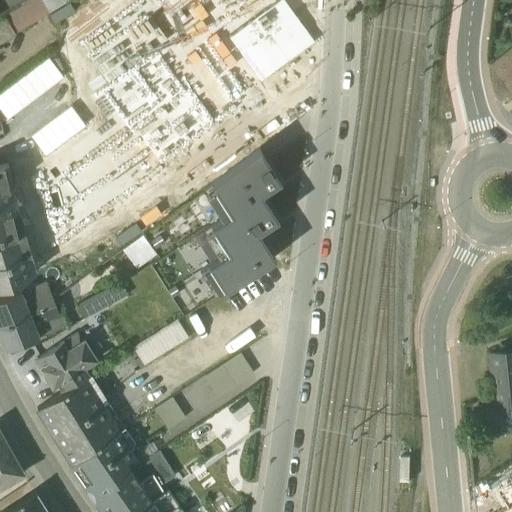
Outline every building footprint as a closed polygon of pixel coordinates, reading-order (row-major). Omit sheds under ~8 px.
[(0,43),(14,35),(13,34),(46,14),(64,3),(64,4),(71,0),(21,0),(18,2),(20,6),(1,17),(2,19),(0,19),(0,43)] [(62,40),(90,23),(81,7),(53,24),(62,40)] [(102,49),(96,50),(100,79),(169,69),(161,12),(131,17),(133,32),(101,37),(102,49)] [(206,267),(222,290),(272,255),(256,232),(276,218),(260,194),(278,180),(258,150),(208,185),(228,213),(207,228),(225,253),(206,267)] [(0,288),(17,283),(33,273),(7,165),(0,166),(0,288)] [(141,235),(121,249),(135,269),(154,254),(141,235)] [(0,298),(0,325),(53,304),(45,282),(0,298)] [(119,283),(74,305),(76,310),(79,311),(83,318),(126,294),(119,283)] [(58,302),(53,304),(0,325),(0,340),(4,350),(42,335),(42,337),(53,333),(53,331),(65,326),(61,316),(63,315),(58,302)] [(176,320),(131,348),(142,366),(187,338),(176,320)] [(76,333),(38,357),(39,357),(40,357),(44,363),(39,367),(39,368),(42,372),(40,373),(39,376),(44,383),(47,383),(48,382),(51,387),(55,384),(56,385),(55,390),(60,391),(60,392),(88,375),(83,368),(91,363),(96,360),(98,358),(99,356),(100,353),(100,351),(100,348),(99,347),(99,345),(97,343),(97,342),(96,341),(95,341),(90,338),(89,338),(87,338),(85,338),(83,339),(82,338),(80,339),(76,333)] [(511,350),(490,353),(494,402),(486,403),(489,433),(498,432),(498,433),(505,432),(505,431),(511,430),(511,350)] [(238,353),(203,376),(216,396),(251,374),(238,353)] [(88,375),(60,392),(35,408),(70,464),(124,429),(103,396),(110,392),(98,373),(91,377),(89,374),(88,375)] [(171,397),(153,409),(166,429),(184,417),(171,397)] [(151,474),(137,483),(123,463),(133,456),(129,450),(131,449),(133,443),(124,429),(70,464),(80,477),(77,479),(99,511),(134,511),(166,489),(161,483),(173,476),(157,449),(142,459),(151,474)] [(0,485),(22,473),(0,435),(0,485)] [(409,457),(400,457),(399,481),(408,482),(409,457)] [(181,511),(166,489),(134,511),(181,511)] [(46,511),(34,491),(1,511),(46,511)]
